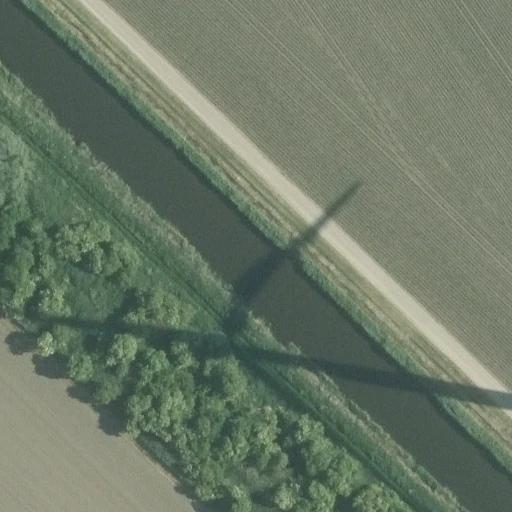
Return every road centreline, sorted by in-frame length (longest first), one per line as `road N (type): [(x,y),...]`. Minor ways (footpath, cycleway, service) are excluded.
road 1 (track): [(84,0),(511,412)]
road 2 (track): [(0,138),(413,511)]
